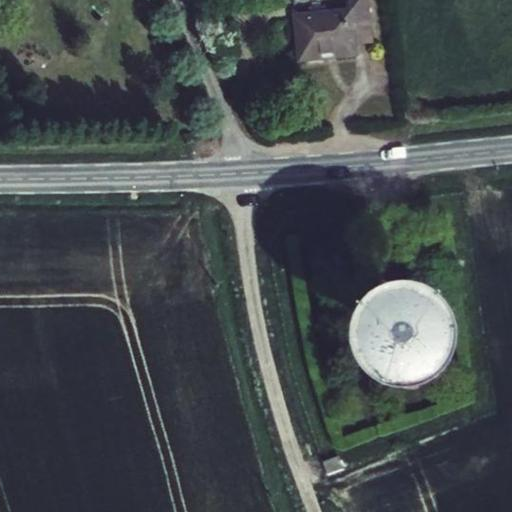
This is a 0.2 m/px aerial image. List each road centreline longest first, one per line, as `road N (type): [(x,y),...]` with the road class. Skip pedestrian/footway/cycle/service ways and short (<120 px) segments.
road 1 (unclassified): [(314,511),(265,358),(238,173)]
road 2 (secondary): [(238,173),(511,149)]
road 3 (secondary): [(0,178),(238,173)]
road 4 (unclassified): [(238,173),(225,113),(178,0)]
